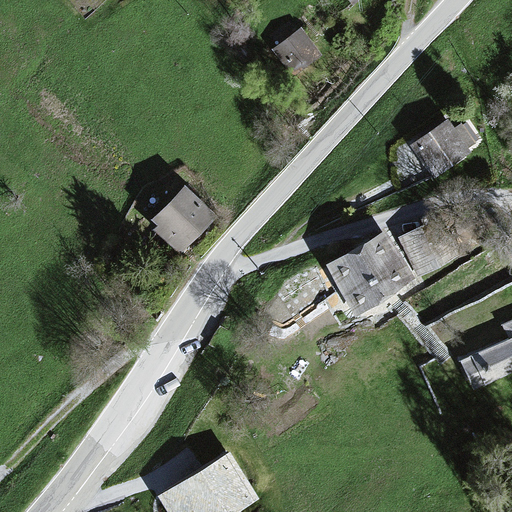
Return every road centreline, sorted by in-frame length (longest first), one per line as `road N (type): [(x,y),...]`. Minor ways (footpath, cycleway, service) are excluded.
road 1 (tertiary): [(455,0),(221,258)]
road 2 (tertiary): [(221,258),(45,511)]
road 3 (residential): [(221,258),(239,264),(449,202),(511,201)]
